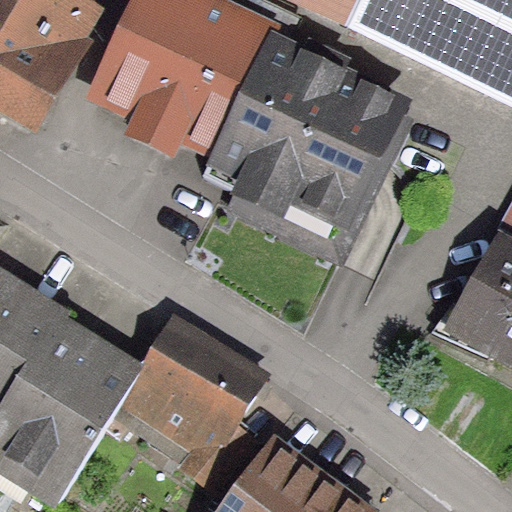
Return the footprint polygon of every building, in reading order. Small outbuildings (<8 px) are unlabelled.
[(0,0),(0,157),(86,22),(50,0),(0,0)] [(211,0),(120,0),(69,100),(115,125),(106,142),(159,169),(169,149),(194,162),(259,38),(264,27),(211,0)] [(511,0),(253,0),(509,115),(511,107),(511,0)] [(411,114),(259,38),(181,191),(330,271),(411,114)] [(511,246),(511,223),(502,241),(511,246)] [(511,255),(480,237),(424,331),(511,383),(511,255)] [(136,367),(0,287),(0,493),(32,511),(48,511),(93,432),(136,367)] [(262,383),(166,321),(136,367),(93,432),(207,506),(248,449),(228,436),(262,383)] [(360,511),(258,437),(248,449),(207,506),(202,511),(360,511)]
